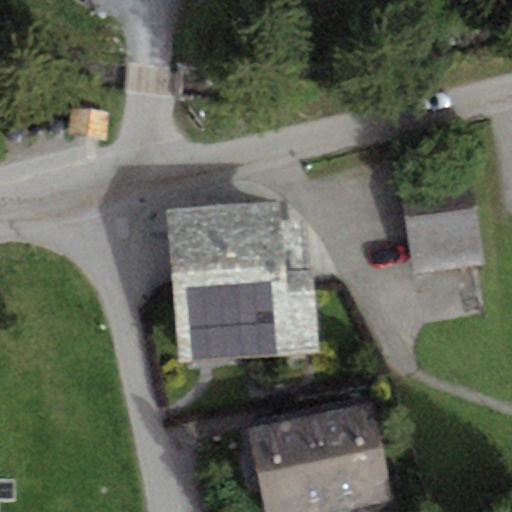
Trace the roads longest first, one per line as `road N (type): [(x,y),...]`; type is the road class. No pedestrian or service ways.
road 1 (residential): [(511,86),(92,190)]
road 2 (residential): [(162,511),(92,190)]
